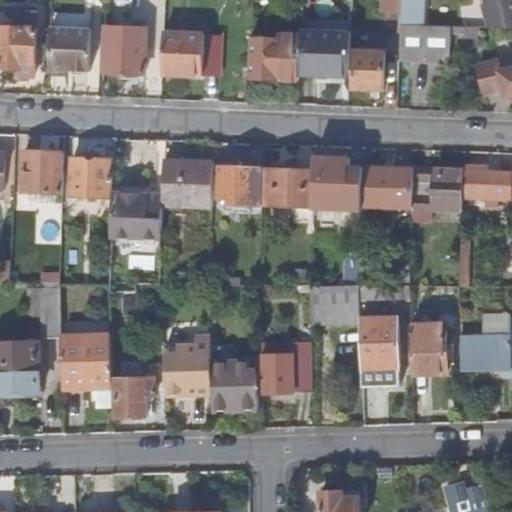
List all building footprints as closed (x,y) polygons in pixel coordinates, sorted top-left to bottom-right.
[(404,26),(404,23),(404,0),(384,0),(383,35),(403,36),(404,26)] [(404,0),(404,23),(418,23),(419,8),(414,8),(414,0),(404,0)] [(511,30),(511,0),(494,0),(495,4),(488,6),(494,30),(511,30)] [(37,65),(39,15),(0,13),(0,70),(23,71),(23,64),(37,65)] [(423,27),(404,26),(403,36),(402,61),(452,63),(454,28),(423,27)] [(53,29),(51,72),(91,73),(93,31),(53,29)] [(108,29),(106,74),(146,76),(148,31),(108,29)] [(303,32),(303,38),(301,77),(350,79),(352,35),(303,32)] [(166,36),(164,77),(204,79),(206,38),(166,36)] [(301,82),(301,77),(303,38),(282,37),(282,41),(253,40),(251,80),(301,82)] [(385,54),(356,53),(354,91),(384,92),(385,54)] [(511,61),(481,68),(487,97),(507,92),(509,99),(511,98),(511,61)] [(25,193),(65,194),(67,154),(27,153),(25,193)] [(88,154),(88,161),(74,160),(73,197),(111,199),(113,162),(100,161),(100,155),(88,154)] [(316,158),(316,172),(314,209),(313,229),(320,229),(322,190),(330,190),(330,195),(335,195),(335,190),(350,191),(351,159),(316,158)] [(165,196),(165,205),(215,207),(217,163),(167,161),(165,189),(165,196)] [(232,204),(265,205),(266,170),(222,168),(221,199),(232,200),(232,204)] [(364,207),(414,209),(416,177),(416,171),(366,169),(364,207)] [(468,185),(465,185),(464,198),(511,200),(511,175),(489,175),(489,170),(468,169),(468,185)] [(265,207),(314,209),(316,172),(266,170),(265,205),(265,207)] [(464,211),(464,198),(465,185),(465,173),(437,172),(436,177),(416,177),(414,209),(464,211)] [(165,196),(165,189),(115,187),(115,194),(165,196)] [(163,240),(165,205),(165,196),(115,194),(113,239),(163,240)] [(461,288),(472,288),(473,238),(463,238),(461,288)] [(345,287),(361,287),(362,255),(347,254),(345,287)] [(411,287),(413,257),(400,256),(399,287),(411,287)] [(0,285),(11,285),(12,262),(0,261),(0,285)] [(62,285),(62,275),(43,275),(43,286),(62,285)] [(362,323),(362,320),(361,287),(345,287),(311,287),(312,325),(362,323)] [(63,338),(63,337),(62,291),(43,291),(44,339),(63,338)] [(398,319),(362,320),(362,323),(363,370),(400,368),(398,319)] [(412,328),(413,376),(449,375),(447,326),(412,328)] [(64,387),(114,387),(112,336),(63,337),(63,338),(64,387)] [(511,336),(462,338),(463,369),(511,367),(511,336)] [(196,347),(165,348),(166,396),(214,395),(214,376),(213,338),(196,338),(196,347)] [(313,343),(263,344),(265,395),(314,393),(313,348),(313,343)] [(0,345),(0,396),(41,395),(40,345),(0,345)] [(155,380),(147,380),(146,366),(132,366),(132,381),(117,381),(118,418),(149,418),(148,396),(156,396),(155,380)] [(214,395),(215,412),(260,411),(259,374),(214,376),(214,395)] [(99,408),(115,408),(114,387),(64,387),(64,392),(99,392),(99,408)] [(493,511),(486,488),(469,493),(474,511),(493,511)] [(361,511),(360,493),(321,494),(321,511),(361,511)]
